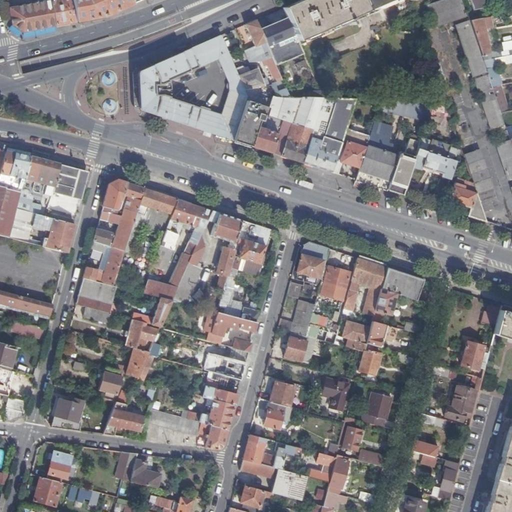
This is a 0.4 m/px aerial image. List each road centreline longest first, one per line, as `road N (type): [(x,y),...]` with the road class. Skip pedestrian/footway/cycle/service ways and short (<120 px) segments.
road 1 (residential): [(104,150),(29,430)]
road 2 (residential): [(453,251),(383,511)]
road 3 (residential): [(228,459),(302,202)]
road 4 (primary): [(0,73),(232,2)]
road 5 (primary): [(288,198),(276,186),(71,116)]
road 6 (residential): [(228,459),(29,430)]
road 7 (primary): [(104,150),(275,202),(288,198)]
road 8 (primary): [(180,0),(0,56)]
road 9 (primary): [(74,68),(170,38),(232,2)]
road 10 (primary): [(302,202),(453,251)]
